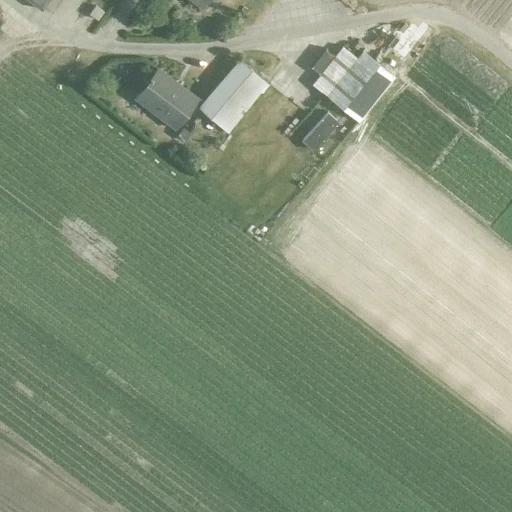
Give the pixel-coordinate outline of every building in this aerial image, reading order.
[(26,0),(40,10),(47,0),(26,0)] [(98,19),(104,10),(94,3),(88,12),(98,19)] [(312,84),(357,121),(394,75),(362,49),(356,57),(342,46),(312,84)] [(240,59),(198,107),(228,132),(268,82),(240,59)] [(133,98),(174,129),(198,99),(157,68),(133,98)] [(314,103),(307,97),(300,105),(307,111),(314,103)] [(312,149),(339,120),(327,110),(301,138),(312,149)] [(184,140),(190,131),(183,125),(176,134),(184,140)]
